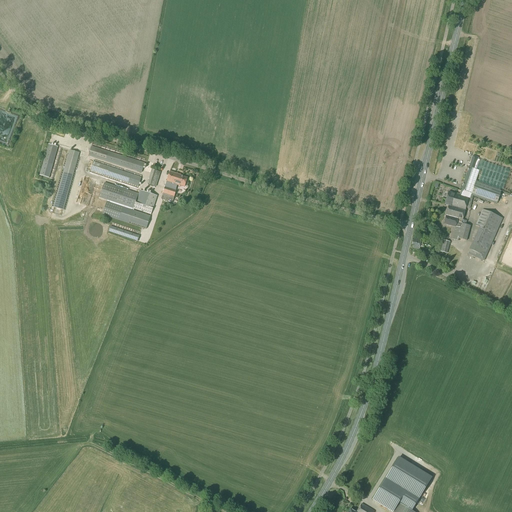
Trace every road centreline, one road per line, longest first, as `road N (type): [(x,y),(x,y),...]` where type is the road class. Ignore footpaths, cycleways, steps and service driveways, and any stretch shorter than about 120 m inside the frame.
road 1 (unclassified): [(410,226),(47,119),(0,72)]
road 2 (primary): [(312,511),(362,412),(404,254)]
road 3 (primary): [(410,226),(464,0)]
road 4 (unclassified): [(404,254),(511,313)]
